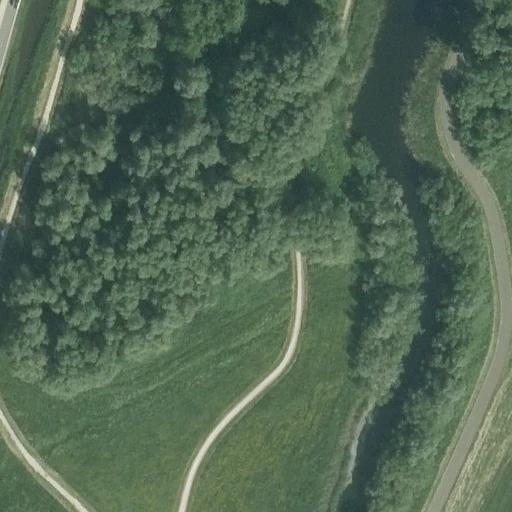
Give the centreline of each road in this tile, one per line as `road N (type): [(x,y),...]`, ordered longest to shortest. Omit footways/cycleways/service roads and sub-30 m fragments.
road 1 (unknown): [(0,256),(81,0)]
road 2 (unknown): [(80,511),(32,462),(0,410)]
